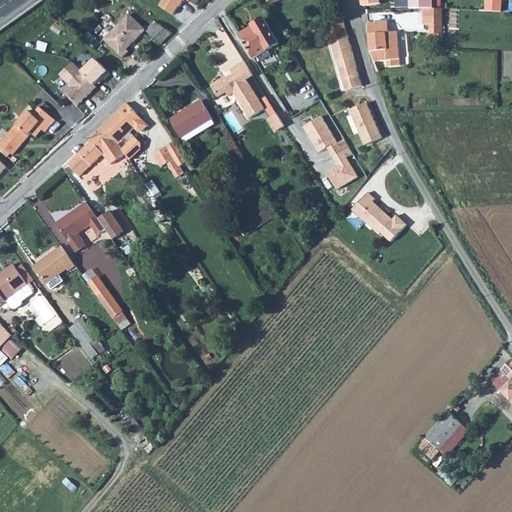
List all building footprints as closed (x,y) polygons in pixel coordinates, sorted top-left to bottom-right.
[(164,0),(161,6),(176,15),(184,0),(187,0),(196,5),(198,0),(164,0)] [(409,0),(410,9),(422,9),(432,9),(431,0),(409,0)] [(431,0),(432,9),(442,9),(445,9),(445,0),(441,0),(440,0),(431,0)] [(485,0),(484,11),(500,12),(500,0),(485,0)] [(422,9),(422,25),(429,25),(428,41),(441,41),(442,9),(432,9),(422,9)] [(129,13),(104,38),(124,58),(130,52),(128,50),(147,31),(146,30),(129,13)] [(330,41),(348,36),(341,15),(334,17),(335,22),(333,23),(331,21),(330,21),(328,22),(328,24),(326,24),(330,41)] [(254,59),(279,44),(264,19),(253,26),(254,28),(241,36),(254,59)] [(368,23),(370,52),(372,52),(375,61),(387,60),(388,67),(399,66),(397,32),(388,32),(386,21),(368,23)] [(154,22),(146,30),(147,31),(160,44),(171,34),(170,32),(156,22),(154,22)] [(330,41),(336,63),(337,63),(353,57),(348,36),(330,41)] [(337,63),(346,90),(362,86),(353,57),(337,63)] [(230,77),(224,77),(211,85),(218,97),(226,92),(229,97),(234,94),(249,118),(265,108),(247,80),(253,76),(244,61),(230,69),(234,75),(235,77),(231,79),(230,77)] [(61,78),(71,88),(64,94),(77,109),(110,76),(95,62),(82,74),(73,65),(61,78)] [(169,120),(181,138),(184,143),(214,124),(200,101),(182,112),(183,115),(178,118),(176,116),(169,120)] [(367,102),(350,109),(365,144),(382,137),(367,102)] [(102,128),(118,145),(126,138),(128,144),(122,150),(125,154),(129,161),(140,151),(140,144),(130,133),(137,127),(135,125),(141,119),(127,104),(102,128)] [(37,109),(32,114),(45,125),(41,130),(44,133),(52,122),(37,109)] [(0,144),(13,155),(32,133),(36,136),(41,130),(45,125),(32,114),(28,111),(0,144)] [(285,126),(277,114),(269,119),(276,131),(285,126)] [(322,117),(304,127),(319,153),(329,148),(333,155),(349,147),(346,141),(340,143),(322,117)] [(67,164),(79,177),(103,155),(111,165),(125,154),(122,150),(118,145),(102,128),(89,140),(91,142),(67,164)] [(174,142),(154,155),(162,167),(167,164),(176,178),(184,174),(179,166),(186,162),(174,142)] [(354,154),(349,147),(333,155),(339,166),(329,171),(339,189),(360,178),(348,158),(354,154)] [(376,198),(369,192),(353,209),(381,234),(394,219),(383,209),(382,211),(379,208),(379,206),(374,201),(376,198)] [(82,243),(84,242),(78,234),(90,225),(97,235),(105,229),(98,219),(87,203),(57,224),(77,253),(85,247),(82,243)] [(235,222),(244,235),(272,218),(264,204),(235,222)] [(98,219),(105,229),(113,240),(124,232),(109,211),(98,219)] [(215,225),(219,231),(232,223),(228,217),(215,225)] [(47,284),(59,276),(67,270),(69,271),(75,266),(61,247),(34,266),(47,284)] [(3,272),(5,274),(15,266),(13,264),(3,272)] [(16,269),(28,284),(34,280),(22,265),(16,269)] [(0,305),(7,300),(13,308),(17,309),(23,304),(23,301),(34,293),(28,284),(16,269),(15,266),(5,274),(3,272),(0,273),(0,305)] [(47,284),(51,289),(62,281),(59,276),(47,284)] [(88,285),(95,295),(105,288),(98,278),(88,285)] [(95,295),(113,319),(122,312),(105,288),(95,295)] [(76,325),(98,355),(104,350),(83,321),(76,325)] [(0,349),(13,336),(3,326),(0,328),(0,349)] [(1,352),(0,353),(0,364),(2,366),(9,358),(1,352)] [(511,360),(502,371),(502,372),(497,378),(504,385),(498,390),(511,403),(511,360)] [(463,424),(448,411),(417,447),(432,460),(463,424)] [(135,437),(140,443),(148,437),(143,430),(135,437)]
